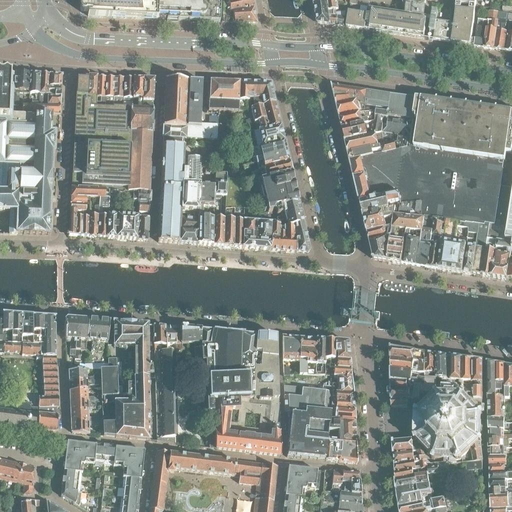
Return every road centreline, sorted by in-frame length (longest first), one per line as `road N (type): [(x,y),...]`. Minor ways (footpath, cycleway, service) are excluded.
road 1 (residential): [(316,263),(60,244)]
road 2 (residential): [(283,463),(63,436)]
road 3 (tertiary): [(267,45),(94,39),(51,17)]
road 4 (residential): [(59,313),(278,331)]
road 5 (residential): [(365,268),(320,65)]
road 6 (residential): [(271,64),(316,263)]
road 7 (tertiary): [(70,54),(271,64)]
road 8 (tertiary): [(511,71),(316,47)]
road 9 (tertiary): [(320,65),(511,91)]
road 10 (residential): [(70,54),(60,244)]
road 11 (residential): [(511,358),(363,338)]
road 12 (residential): [(511,290),(365,268)]
road 13 (residential): [(375,470),(363,338)]
road 14 (residential): [(283,463),(278,331)]
road 15 (residential): [(63,436),(59,313)]
